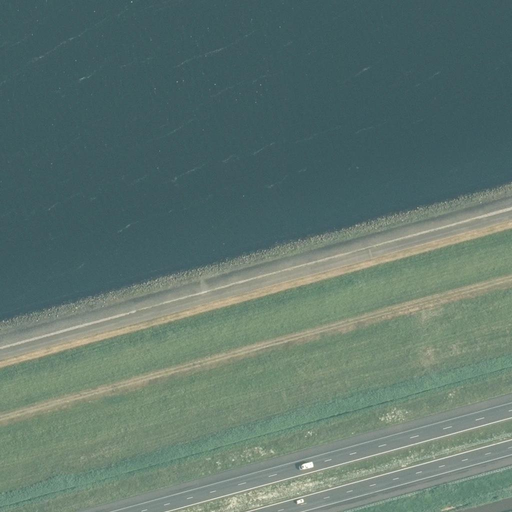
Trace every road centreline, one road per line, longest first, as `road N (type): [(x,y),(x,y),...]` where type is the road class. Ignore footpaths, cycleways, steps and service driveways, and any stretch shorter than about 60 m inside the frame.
road 1 (track): [(0,415),(511,274)]
road 2 (motorway): [(511,408),(131,511)]
road 3 (motorway): [(267,511),(511,445)]
